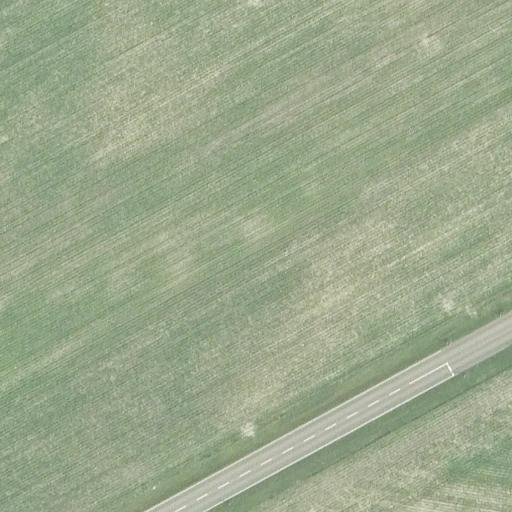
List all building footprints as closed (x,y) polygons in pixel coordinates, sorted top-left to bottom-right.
[(34,219),(16,229),(33,261),(51,250),(34,219)] [(16,229),(0,237),(0,243),(15,270),(33,261),(16,229)] [(0,243),(0,278),(15,270),(0,243)] [(52,276),(44,281),(50,292),(59,288),(52,276)] [(34,286),(26,291),(32,302),(40,298),(34,286)] [(26,291),(18,295),(24,307),(32,302),(26,291)] [(56,296),(48,300),(54,312),(62,307),(56,296)] [(39,305),(31,310),(37,321),(45,317),(39,305)] [(31,310),(22,314),(29,326),(37,321),(31,310)] [(82,323),(65,332),(82,363),(99,354),(82,323)] [(5,324),(0,326),(0,333),(3,340),(12,335),(5,324)] [(65,332),(48,341),(65,373),(82,363),(65,332)] [(48,341),(31,351),(48,382),(65,373),(48,341)] [(31,351),(14,360),(31,391),(48,382),(31,351)] [(14,360),(0,367),(0,373),(15,400),(31,391),(14,360)] [(0,373),(0,408),(15,400),(0,373)]
